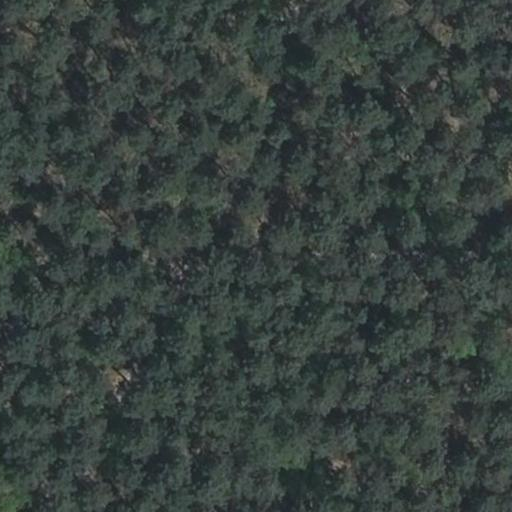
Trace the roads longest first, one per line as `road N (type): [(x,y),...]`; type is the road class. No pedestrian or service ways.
road 1 (track): [(511,253),(0,259)]
road 2 (unknown): [(172,257),(70,511)]
